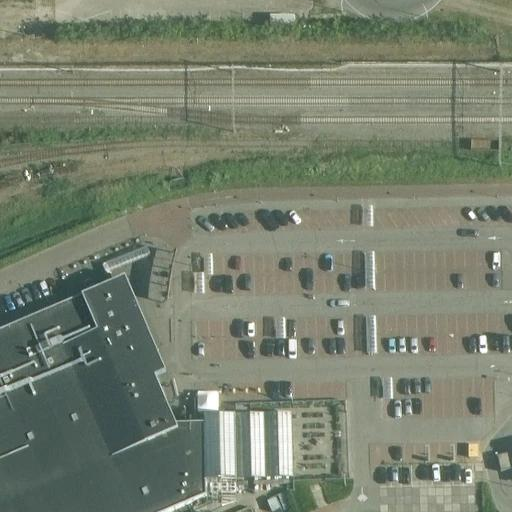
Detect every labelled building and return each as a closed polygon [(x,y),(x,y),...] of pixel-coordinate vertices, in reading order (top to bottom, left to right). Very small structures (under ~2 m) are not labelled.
[(201,286),(202,266),(191,266),(190,285),(201,286)] [(126,279),(0,333),(0,511),(173,511),(207,498),(206,482),(237,481),(235,417),(204,418),(205,425),(187,426),(176,426),(156,380),(167,375),(154,346),(126,279)] [(395,310),(399,347),(449,342),(447,323),(431,325),(429,306),(395,310)] [(510,333),(508,311),(478,314),(479,331),(496,330),(496,334),(510,333)] [(453,368),(452,396),(440,396),(440,407),(484,408),(485,369),(453,368)] [(393,407),(383,407),(383,410),(383,420),(387,420),(394,420),(394,419),(393,407)] [(235,412),(235,417),(237,481),(344,481),(343,409),(235,412)] [(363,457),(468,457),(468,437),(364,436),(363,457)] [(500,473),(511,470),(509,455),(497,458),(500,473)]
